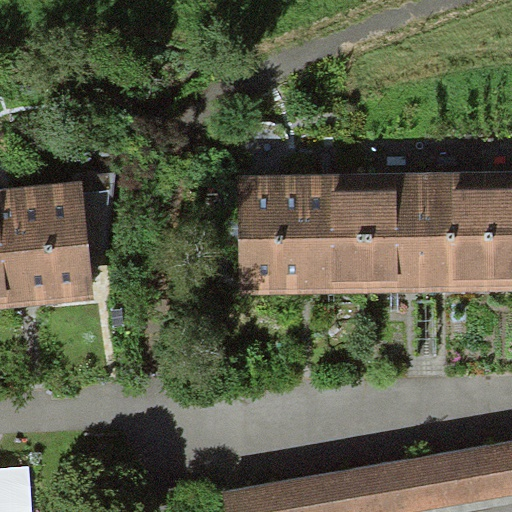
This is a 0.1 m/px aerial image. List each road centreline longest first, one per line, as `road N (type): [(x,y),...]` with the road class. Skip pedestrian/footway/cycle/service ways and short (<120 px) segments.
road 1 (residential): [(162,412),(169,194),(189,129),(263,75),(430,0)]
road 2 (residential): [(511,405),(162,412)]
road 3 (residential): [(162,412),(0,420)]
